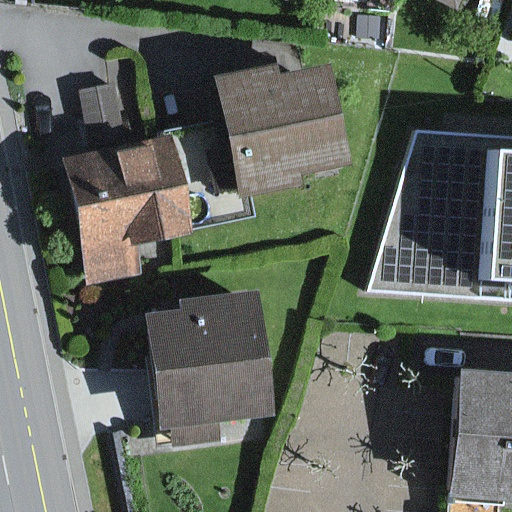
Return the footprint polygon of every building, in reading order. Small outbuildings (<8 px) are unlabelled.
[(451,0),(418,0),(445,14),(451,0)] [(316,53),(199,78),(224,200),(342,175),(316,53)] [(511,129),(405,122),(346,291),(511,302),(511,129)] [(176,142),(62,164),(86,289),(134,280),(127,243),(193,231),(176,142)] [(243,293),(133,305),(148,446),(258,434),(243,293)] [(511,506),(511,376),(455,373),(448,503),(511,506)]
